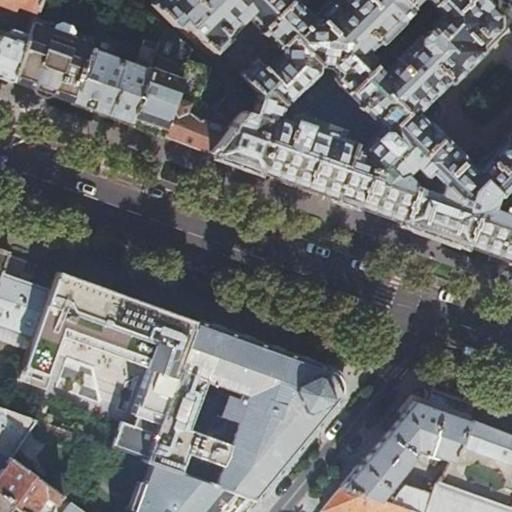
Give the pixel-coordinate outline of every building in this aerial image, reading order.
[(0,0),(0,75),(9,79),(26,33),(9,27),(7,33),(0,30),(0,4),(9,7),(19,6),(33,11),(37,0),(0,0)] [(257,29),(255,32),(259,35),(261,33),(270,42),(237,75),(256,94),(250,112),(242,108),(209,151),(511,261),(511,201),(509,209),(501,207),(499,212),(489,209),(494,195),(497,196),(511,180),(511,181),(511,125),(503,135),(503,136),(504,137),(505,138),(502,141),(501,140),(489,152),(490,153),(473,170),(465,162),(466,158),(453,146),(454,145),(442,133),(441,134),(427,120),(424,121),(416,113),(432,95),(434,97),(446,84),(445,83),(447,81),(449,82),(450,82),(451,81),(481,51),(481,49),(481,47),(481,46),(501,25),(500,24),(500,18),(481,0),(337,0),(335,2),(334,1),(328,2),(314,16),(314,17),(309,16),(309,15),(293,0),(153,0),(150,4),(172,25),(175,25),(180,20),(201,39),(200,41),(212,52),(227,36),(226,35),(244,17),(257,29)] [(62,98),(84,35),(32,16),(26,33),(9,79),(62,98)] [(170,39),(175,35),(163,26),(160,35),(170,39)] [(88,48),(92,37),(84,35),(62,98),(69,101),(88,48)] [(69,101),(128,122),(154,52),(155,49),(141,44),(133,65),(88,48),(69,101)] [(161,134),(209,151),(242,108),(251,97),(237,86),(217,112),(195,104),(209,63),(191,48),(181,77),(168,72),(173,59),(154,52),(128,122),(161,134)] [(223,90),(231,80),(219,70),(211,80),(223,90)] [(194,321),(54,270),(47,290),(31,337),(20,366),(45,375),(59,335),(106,352),(140,365),(140,366),(146,369),(130,414),(157,423),(194,321)] [(47,290),(1,272),(0,274),(0,325),(31,337),(47,290)] [(327,370),(194,321),(157,423),(153,433),(144,460),(148,461),(176,471),(184,450),(211,460),(204,481),(254,498),(294,450),(336,399),(338,395),(340,392),(340,388),(340,384),(339,380),(337,377),(334,374),(332,372),(327,370)] [(449,461),(469,420),(474,407),(453,399),(430,391),(425,405),(411,400),(395,420),(377,442),(359,464),(353,471),(341,487),(417,511),(425,511),(432,493),(406,484),(400,492),(390,488),(415,457),(413,456),(417,450),(430,454),(428,460),(432,462),(434,456),(449,461)] [(5,410),(0,408),(0,451),(9,458),(34,421),(5,410)] [(140,457),(140,458),(144,460),(153,433),(120,420),(110,446),(140,457)] [(442,476),(436,481),(490,500),(496,483),(461,470),(465,463),(470,465),(472,459),(467,457),(470,449),(511,464),(511,435),(469,420),(449,461),(442,476)] [(54,505),(61,496),(9,458),(0,469),(0,492),(14,504),(22,511),(33,511),(45,498),(54,505)] [(242,511),(254,498),(204,481),(176,471),(148,461),(131,509),(128,511),(242,511)] [(498,503),(511,507),(511,471),(509,470),(498,503)] [(417,511),(341,487),(321,510),(325,511),(511,511),(511,507),(498,503),(490,500),(436,481),(432,493),(425,511),(417,511)] [(0,511),(7,511),(14,504),(0,492),(0,511)] [(82,511),(70,503),(63,511),(82,511)]
